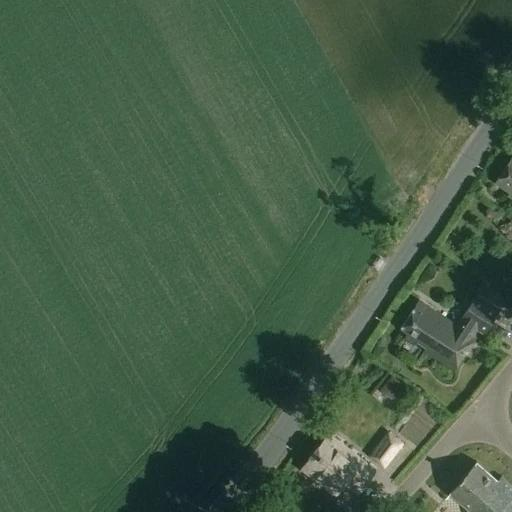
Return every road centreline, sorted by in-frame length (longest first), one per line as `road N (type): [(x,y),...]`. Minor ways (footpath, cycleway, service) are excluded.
road 1 (tertiary): [(219,511),(353,336),(511,100)]
road 2 (unclassified): [(389,511),(478,414)]
